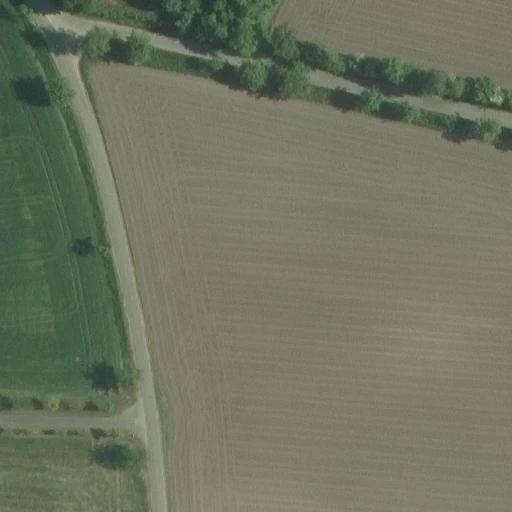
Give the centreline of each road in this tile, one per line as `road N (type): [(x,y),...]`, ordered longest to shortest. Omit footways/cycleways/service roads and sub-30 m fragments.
road 1 (unclassified): [(159,511),(114,226),(73,82),(42,24)]
road 2 (unclassified): [(511,125),(128,36),(42,24)]
